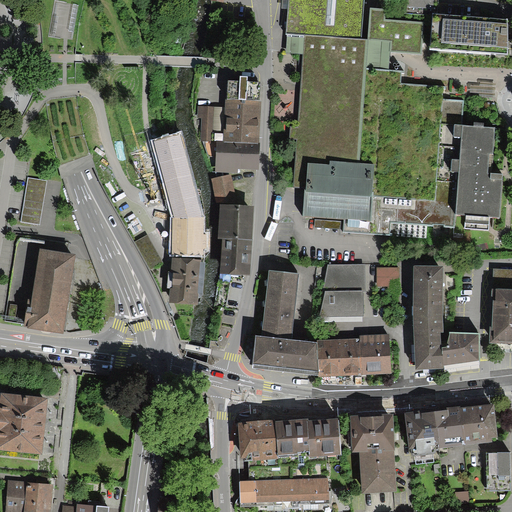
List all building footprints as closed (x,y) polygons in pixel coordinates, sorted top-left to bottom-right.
[(393,44),(371,42),(365,42),(368,0),(291,0),(289,38),(307,39),(306,49),(296,191),(306,192),(304,222),(343,225),(342,235),(392,239),(393,225),(456,230),(457,220),(458,199),(437,197),(445,90),(402,87),(402,75),(390,74),(391,59),(392,52),(393,44)] [(74,5),(69,32),(74,33),(79,6),(74,5)] [(388,15),(373,14),(371,42),(393,44),(392,52),(421,54),(423,28),(387,26),(388,15)] [(430,53),(498,58),(501,24),(432,20),(430,53)] [(242,88),(227,87),(227,107),(261,108),(261,88),(249,88),(249,84),(242,84),(242,88)] [(497,96),(497,85),(473,84),(472,95),(497,96)] [(259,155),(261,108),(227,107),(227,110),(226,133),(225,154),(259,155)] [(214,109),(200,109),(199,144),(213,144),(213,133),(214,109)] [(227,110),(214,109),(213,133),(226,133),(227,110)] [(458,199),(457,220),(502,223),(505,183),(493,182),(496,135),(459,132),(458,143),(464,143),(462,166),(455,166),(454,177),(460,178),(458,199)] [(181,140),(155,147),(157,157),(173,221),(172,258),(204,259),(203,223),(181,140)] [(259,155),(225,154),(217,154),(216,175),(238,176),(238,172),(259,172),(259,155)] [(230,178),(212,182),(218,208),(236,204),(230,178)] [(47,182),(28,179),(22,223),(40,226),(47,182)] [(254,216),(221,216),(221,246),(224,246),(249,246),(253,246),(254,216)] [(162,265),(147,237),(134,244),(150,271),(162,265)] [(23,326),(60,332),(73,250),(36,245),(23,326)] [(249,246),(224,246),(223,282),(249,282),(249,246)] [(204,265),(174,263),(170,309),(200,311),(204,265)] [(364,266),(326,266),(318,319),(365,319),(364,266)] [(398,266),(378,266),(378,288),(399,288),(398,266)] [(511,273),(497,273),(494,349),(511,349),(511,273)] [(418,326),(447,326),(446,275),(417,275),(418,289),(418,326)] [(300,279),(270,276),(265,344),(294,346),(300,279)] [(447,377),(447,340),(447,326),(418,326),(418,336),(418,377),(447,377)] [(361,337),(362,344),(363,378),(391,377),(390,335),(361,337)] [(453,340),(447,340),(447,377),(483,371),(482,341),(453,340)] [(255,371),(320,380),(320,358),(319,349),(294,346),(265,344),(256,343),(255,371)] [(343,379),(363,378),(362,344),(342,345),(343,379)] [(320,380),(343,379),(342,345),(324,345),(320,358),(320,380)] [(44,402),(0,397),(0,454),(38,458),(44,402)] [(465,409),(470,446),(497,442),(492,405),(465,409)] [(470,446),(465,409),(436,412),(441,450),(470,446)] [(441,450),(436,412),(409,416),(414,453),(441,450)] [(354,453),(360,452),(394,451),(392,414),(352,416),(354,453)] [(278,428),(280,466),(343,462),(341,424),(278,428)] [(243,468),(280,466),(278,428),(241,430),(243,463),(243,468)] [(397,492),(394,451),(360,452),(362,493),(397,492)] [(510,453),(487,453),(487,469),(488,493),(510,492),(510,453)] [(246,483),(240,483),(241,505),(329,501),(328,479),(246,483)] [(50,511),(53,490),(8,487),(5,511),(50,511)] [(469,506),(468,494),(455,495),(456,507),(469,506)]
